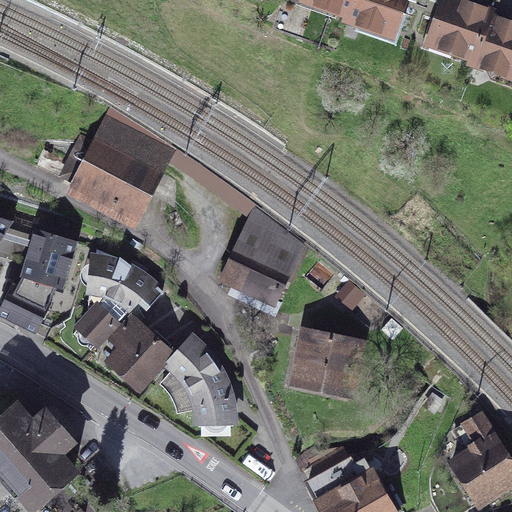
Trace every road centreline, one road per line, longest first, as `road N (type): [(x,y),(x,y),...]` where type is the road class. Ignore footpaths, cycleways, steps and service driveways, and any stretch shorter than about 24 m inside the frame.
road 1 (residential): [(301,511),(301,491),(230,327),(185,265),(86,198),(0,161)]
road 2 (residential): [(0,338),(152,428),(268,511)]
